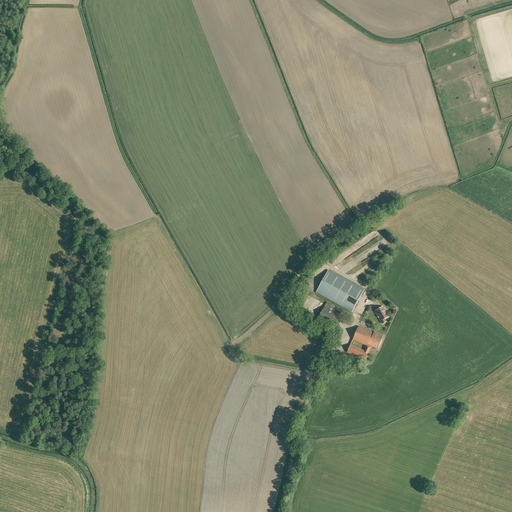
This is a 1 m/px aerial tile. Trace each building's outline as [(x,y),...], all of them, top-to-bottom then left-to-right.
[(364,290),(355,285),(356,285),(343,278),(328,270),(316,293),(343,308),(343,307),(352,312),(364,290)] [(336,330),(344,316),(332,310),(334,306),(327,302),(317,320),(336,330)] [(384,319),(389,317),(383,307),(376,311),(382,324),(386,322),(384,319)] [(365,361),(371,347),(378,350),(384,336),(375,332),(374,332),(359,326),(353,340),(367,346),(364,351),(351,344),(347,353),(365,361)] [(320,360),(328,342),(322,340),(314,357),(320,360)]
